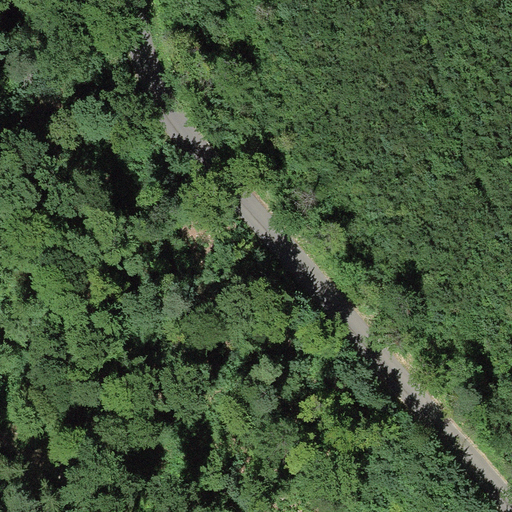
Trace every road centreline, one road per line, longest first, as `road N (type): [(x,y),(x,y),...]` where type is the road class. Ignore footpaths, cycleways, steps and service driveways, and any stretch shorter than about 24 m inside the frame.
road 1 (unclassified): [(511,501),(179,128),(148,73),(131,0)]
road 2 (track): [(511,238),(450,122),(428,0)]
road 3 (track): [(0,432),(51,459),(119,511)]
